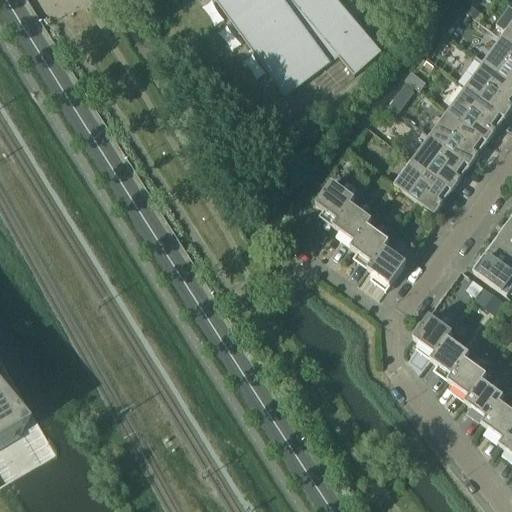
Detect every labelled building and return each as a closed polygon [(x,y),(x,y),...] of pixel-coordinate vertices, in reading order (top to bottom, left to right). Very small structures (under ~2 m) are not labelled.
[(212,0),(285,100),(339,61),(354,79),(384,54),(338,0),(212,0)] [(468,16),(475,21),(479,16),(473,11),(472,10),(471,10),(467,16),(468,16)] [(505,35),(500,42),(511,50),(511,12),(509,10),(496,28),(505,35)] [(511,50),(500,42),(483,67),(511,88),(511,50)] [(511,88),(483,67),(465,91),(505,121),(511,111),(511,108),(508,106),(511,101),(511,88)] [(465,91),(447,116),(488,145),(496,134),(495,133),(494,133),(491,131),(500,118),(505,122),(505,121),(465,91)] [(406,105),(397,99),(389,109),(398,116),(406,105)] [(447,116),(430,140),(470,169),(478,158),(477,157),(477,158),(473,155),(482,142),(487,146),(488,145),(447,116)] [(430,140),(412,164),(452,194),(461,182),(460,181),(459,182),(455,179),(464,167),(469,170),(470,169),(430,140)] [(452,194),(412,164),(394,189),(434,219),(443,206),(442,206),(438,203),(447,191),(452,195),(452,194)] [(315,209),(337,225),(338,225),(350,208),(351,209),(355,203),(332,187),(315,209)] [(333,231),(354,246),(355,247),(367,230),(368,231),(372,225),(351,209),(350,208),(338,225),(337,225),(333,231)] [(511,222),(499,240),(511,249),(511,222)] [(350,252),(371,267),(372,268),(384,251),(385,252),(389,246),(368,231),(367,230),(355,247),(354,246),(350,252)] [(511,249),(499,240),(486,257),(511,276),(511,249)] [(372,268),(371,267),(367,273),(390,290),(406,267),(385,252),(384,251),(372,268)] [(511,292),(511,276),(486,257),(473,276),(507,300),(511,292)] [(475,302),(482,292),(472,285),(465,295),(475,302)] [(484,292),(478,300),(499,315),(505,307),(484,292)] [(413,343),(434,358),(435,359),(447,342),(448,343),(452,337),(429,320),(413,343)] [(430,364),(451,379),(452,380),(464,363),(465,364),(470,358),(448,343),(447,342),(435,359),(434,358),(430,364)] [(447,385),(468,401),(469,401),(481,385),(482,385),(487,380),(465,364),(464,363),(452,380),(451,379),(447,385)] [(464,407),(486,422),(486,423),(499,406),(500,407),(504,401),(482,385),(481,385),(469,401),(468,401),(464,407)] [(481,428),(503,443),(503,444),(511,432),(511,415),(500,407),(499,406),(486,423),(486,422),(481,428)] [(0,447),(23,434),(14,422),(7,426),(0,416),(0,447)] [(498,449),(511,459),(511,432),(503,444),(503,443),(498,449)]
